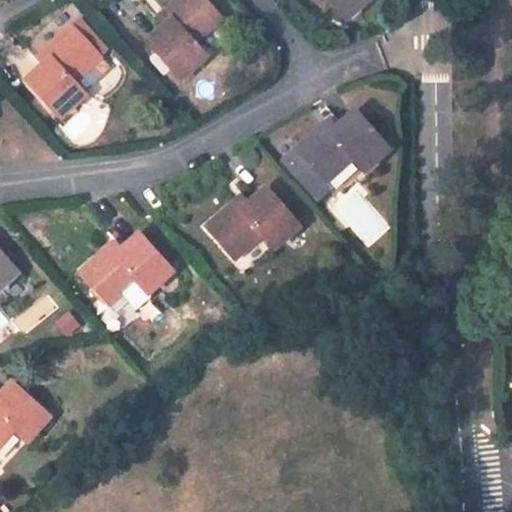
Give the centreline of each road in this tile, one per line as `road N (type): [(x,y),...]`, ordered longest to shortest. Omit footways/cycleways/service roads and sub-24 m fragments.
road 1 (unclassified): [(436,40),(436,236),(462,466)]
road 2 (residential): [(0,192),(142,176),(313,76)]
road 3 (residential): [(313,76),(436,40)]
